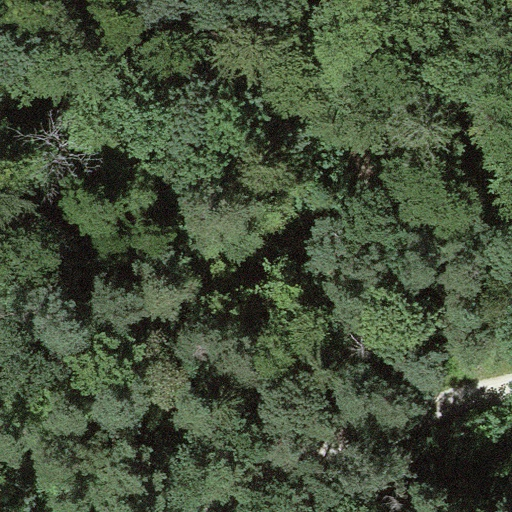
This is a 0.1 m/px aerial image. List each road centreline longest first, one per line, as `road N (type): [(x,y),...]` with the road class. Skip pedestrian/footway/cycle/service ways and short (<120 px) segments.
road 1 (track): [(503,401),(374,0)]
road 2 (track): [(511,400),(196,511)]
